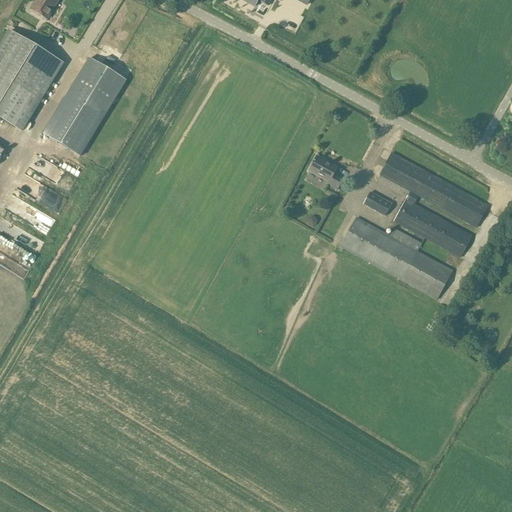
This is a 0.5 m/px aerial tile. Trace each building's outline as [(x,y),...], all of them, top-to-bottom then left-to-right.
[(37,0),(31,11),(47,20),(58,0),(37,0)] [(0,47),(0,118),(21,132),(63,64),(10,32),(0,47)] [(42,134),(80,157),(126,81),(89,59),(42,134)] [(476,227),(488,202),(388,154),(378,176),(408,190),(392,223),(461,256),(472,234),(413,206),(417,198),(476,227)] [(327,185),(337,190),(342,180),(333,175),(337,168),(316,157),(308,171),(329,182),(327,185)] [(362,203),(383,216),(391,204),(369,191),(362,203)] [(353,217),(337,248),(436,299),(451,270),(417,252),(421,243),(392,228),(389,235),(353,217)]
